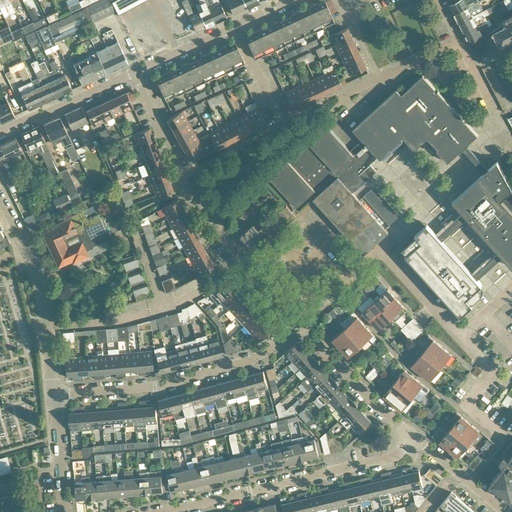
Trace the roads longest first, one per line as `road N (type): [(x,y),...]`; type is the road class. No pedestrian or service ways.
road 1 (residential): [(55,395),(154,387),(257,358),(299,321)]
road 2 (residential): [(166,511),(395,455),(412,436)]
road 3 (residential): [(242,257),(188,192),(135,71)]
road 4 (residential): [(135,71),(292,0)]
road 5 (residential): [(412,436),(299,321)]
road 6 (residential): [(0,133),(135,71)]
road 7 (residential): [(332,109),(458,41)]
road 8 (residential): [(504,439),(464,408),(490,375),(458,338)]
road 9 (residential): [(48,326),(36,272),(0,197)]
road 10 (residential): [(505,511),(412,436)]
